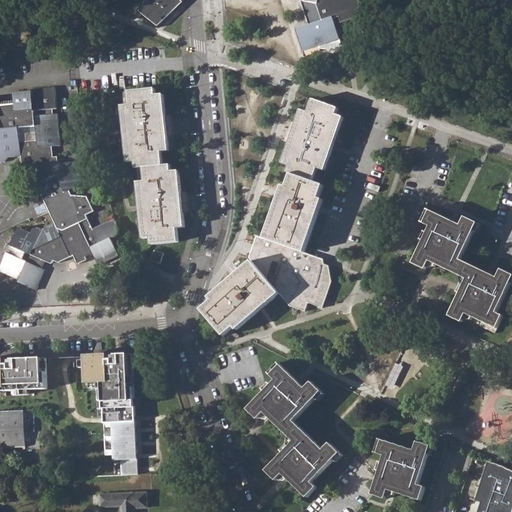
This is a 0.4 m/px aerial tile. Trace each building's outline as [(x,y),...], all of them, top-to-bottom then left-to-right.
[(144,0),(138,13),(157,28),(172,13),(173,14),(175,12),(174,12),(185,1),(183,0),(144,0)] [(295,0),(301,1),(309,26),(295,30),(301,54),(340,42),(334,21),(339,19),(341,25),(365,17),(359,0),(295,0)] [(8,159),(23,158),(25,169),(49,181),(50,182),(50,185),(49,187),(47,190),(43,191),(40,192),(55,225),(41,231),(32,227),(29,234),(17,229),(10,244),(6,242),(2,250),(6,252),(0,264),(0,270),(17,279),(16,281),(35,290),(48,261),(52,263),(54,259),(58,261),(75,255),(78,264),(95,257),(98,264),(118,257),(111,239),(120,236),(114,220),(92,228),(86,216),(94,213),(87,196),(71,195),(67,190),(81,184),(80,161),(61,162),(60,157),(56,157),(54,147),(63,146),(62,140),(59,140),(57,122),(59,121),(59,113),(54,114),(54,109),(58,108),(56,88),(40,90),(39,88),(33,89),(33,91),(14,92),(15,100),(0,101),(0,165),(3,165),(8,159)] [(149,238),(150,245),(174,242),(174,228),(182,227),(178,172),(169,173),(169,166),(162,167),(160,154),(167,153),(162,96),(155,96),(155,90),(129,92),(131,107),(123,108),(127,163),(135,163),(135,169),(144,168),(145,183),(138,183),(142,238),(149,238)] [(255,249),(252,256),(254,258),(207,299),(210,303),(200,312),(223,338),(233,329),(236,333),(278,296),(287,306),(304,312),(306,303),(322,308),(330,284),(328,270),(322,268),(322,262),(303,255),(321,202),(317,200),(322,187),(312,183),(317,169),(324,172),(342,121),(335,118),(337,110),(311,101),(306,114),(298,111),(280,164),(286,166),(284,173),(289,175),(284,189),(278,187),(261,238),(253,236),(249,247),(255,249)] [(463,313),(494,328),(501,316),(496,312),(509,283),(511,284),(511,273),(501,268),(497,276),(460,258),(473,229),(477,231),(482,223),(464,215),(460,223),(428,206),(422,218),(431,224),(413,259),(425,265),(429,259),(464,277),(447,313),(460,320),(463,313)] [(151,261),(162,265),(165,254),(155,250),(151,261)] [(125,350),(82,352),(83,381),(99,381),(100,407),(103,407),(103,423),(111,423),(113,461),(120,461),(122,475),(139,475),(132,385),(127,385),(125,350)] [(0,392),(46,390),(44,354),(0,356),(0,392)] [(325,449),(296,421),(316,399),(319,401),(325,394),(312,381),(306,387),(279,362),(269,373),(275,380),(250,409),(258,419),(263,415),(292,443),(266,472),(274,480),(281,475),(306,499),(316,490),(313,486),(335,460),(338,463),(344,457),(330,444),(325,449)] [(0,449),(25,448),(23,429),(22,411),(0,412),(0,449)] [(388,492),(422,502),(426,489),(419,486),(427,459),(432,462),(435,451),(416,446),(413,455),(378,443),(373,458),(382,462),(371,495),(386,499),(388,492)] [(511,511),(511,470),(503,466),(489,462),(477,502),(483,504),(480,511),(511,511)] [(120,510),(119,511),(133,511),(146,511),(146,495),(99,497),(99,511),(120,510)]
